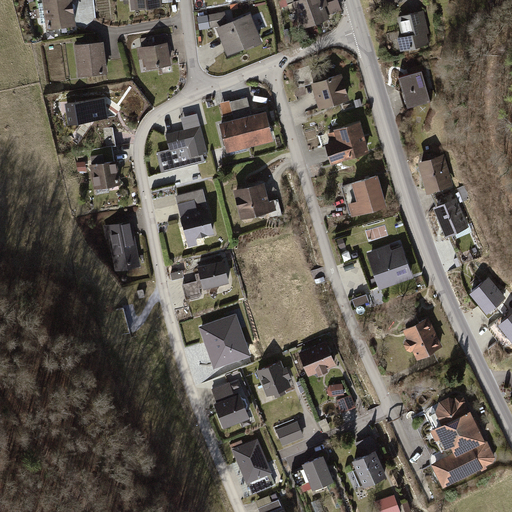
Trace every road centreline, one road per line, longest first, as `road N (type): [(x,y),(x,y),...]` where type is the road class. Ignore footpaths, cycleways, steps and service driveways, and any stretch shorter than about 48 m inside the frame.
road 1 (residential): [(198,93),(156,114),(139,159),(179,356),(240,511)]
road 2 (tertiary): [(511,430),(425,239),(361,29)]
road 3 (residential): [(271,62),(335,272),(393,407)]
road 4 (track): [(511,206),(489,88),(511,28)]
